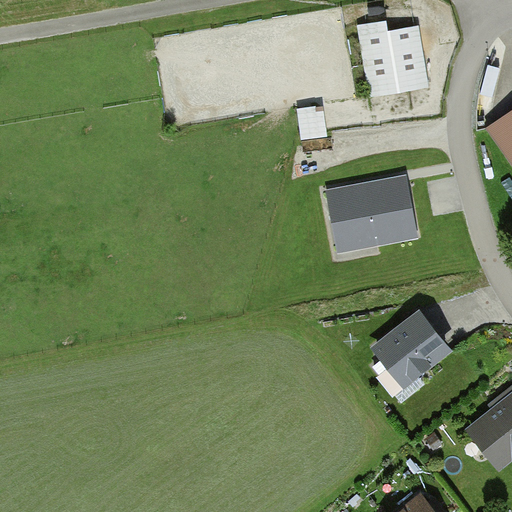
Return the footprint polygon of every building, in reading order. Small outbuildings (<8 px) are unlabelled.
[(386,23),(358,27),(369,98),(429,88),(419,27),(388,32),(386,23)] [(300,108),(304,138),(330,135),(326,105),(300,108)] [(408,177),(324,191),(335,254),(419,240),(408,177)] [(368,350),(400,393),(454,353),(422,310),(368,350)] [(511,394),(466,430),(497,471),(511,459),(511,394)] [(433,511),(421,496),(401,511),(433,511)]
